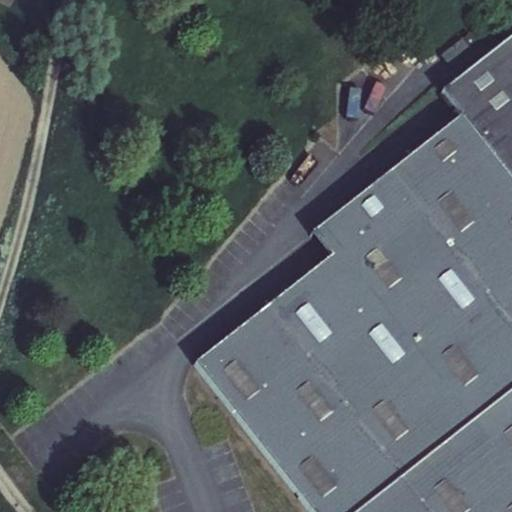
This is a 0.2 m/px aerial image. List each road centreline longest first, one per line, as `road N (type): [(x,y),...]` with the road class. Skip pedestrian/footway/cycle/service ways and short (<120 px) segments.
road 1 (unknown): [(143,379),(388,120)]
road 2 (unclassified): [(0,301),(70,0)]
road 3 (unknown): [(205,511),(143,379)]
road 4 (unknown): [(143,379),(44,450)]
